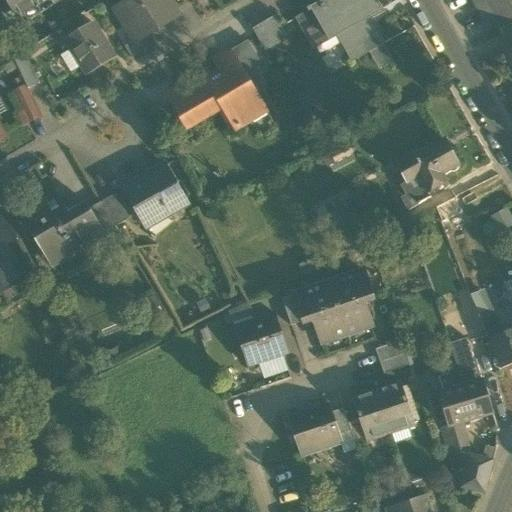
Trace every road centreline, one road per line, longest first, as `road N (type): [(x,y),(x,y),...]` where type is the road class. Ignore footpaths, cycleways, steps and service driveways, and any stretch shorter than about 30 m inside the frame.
road 1 (residential): [(268,511),(233,411),(341,375)]
road 2 (tertiary): [(511,161),(421,0)]
road 3 (residential): [(0,176),(115,109)]
